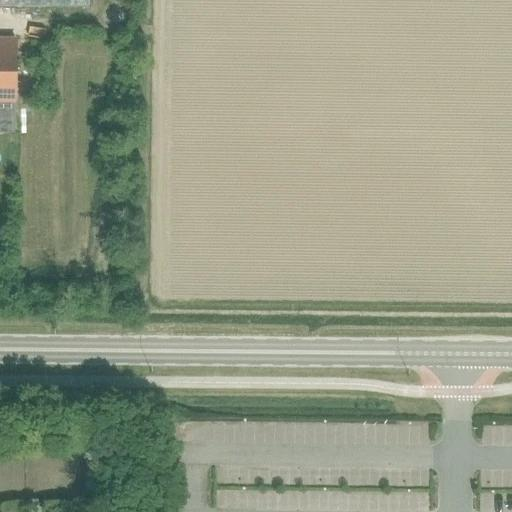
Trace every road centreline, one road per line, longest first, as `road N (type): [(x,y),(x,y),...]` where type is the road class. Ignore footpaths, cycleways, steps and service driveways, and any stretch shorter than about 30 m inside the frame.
road 1 (primary): [(0,358),(511,363)]
road 2 (primary): [(511,348),(0,344)]
